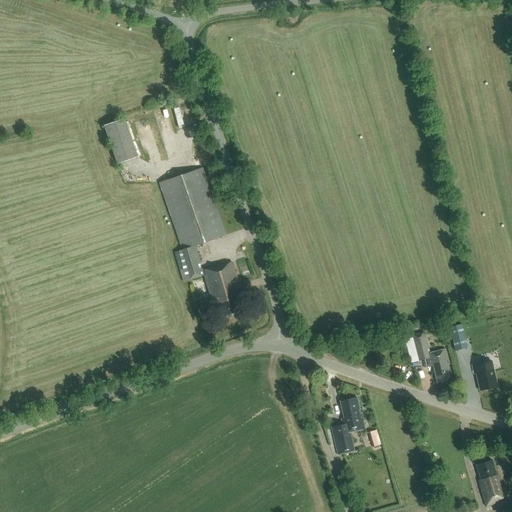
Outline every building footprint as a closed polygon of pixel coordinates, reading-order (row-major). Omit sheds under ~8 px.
[(105,125),(118,163),(137,157),(125,118),(105,125)] [(232,263),(203,271),(202,269),(200,269),(198,264),(201,263),(195,246),(225,236),(202,169),(160,183),(182,250),(174,253),(184,282),(203,276),(211,303),(213,303),(213,306),(216,306),(219,317),(242,310),(238,298),(241,297),(232,263)] [(474,332),(487,331),(486,318),(473,320),(474,332)] [(461,324),(449,327),(455,350),(455,351),(467,348),(461,324)] [(429,367),(432,366),(437,383),(451,379),(448,367),(447,368),(447,366),(449,365),(445,349),(429,353),(424,333),(411,337),(417,360),(426,357),(429,367)] [(477,369),(481,386),(498,382),(491,356),(473,361),(475,369),(477,369)] [(342,425),(331,428),(337,455),(354,451),(349,433),(364,429),(361,413),(360,413),(356,398),(340,402),(343,419),(341,420),(342,425)] [(380,445),(376,430),(368,433),(372,447),(380,445)] [(501,451),(504,457),(511,455),(509,448),(501,451)] [(486,507),(507,500),(503,488),(502,488),(498,475),(496,475),(492,461),(476,466),(480,480),(478,481),(486,507)]
